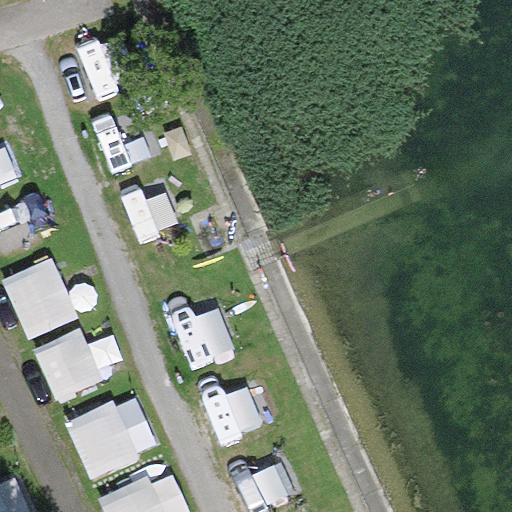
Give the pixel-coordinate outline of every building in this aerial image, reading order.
[(0,129),(19,121),(0,79),(0,129)] [(0,182),(41,180),(39,134),(0,136),(0,182)] [(113,382),(88,325),(60,258),(12,279),(65,403),(113,382)] [(147,392),(73,422),(97,480),(171,451),(147,392)] [(114,511),(194,511),(185,472),(109,490),(114,511)] [(0,511),(37,511),(21,475),(0,484),(0,511)]
